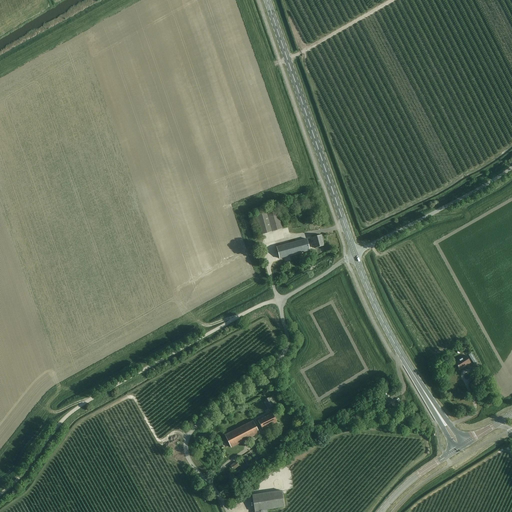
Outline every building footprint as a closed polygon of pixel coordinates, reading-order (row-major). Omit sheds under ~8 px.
[(276,209),(257,215),(262,234),(282,229),(276,209)] [(321,235),(312,237),(315,248),(324,246),(321,235)] [(306,239),(276,247),(280,259),(310,251),(306,239)] [(466,355),(455,362),(460,369),(466,366),(466,367),(471,363),(466,355)] [(269,398),(265,400),(269,408),(273,406),(269,398)] [(277,422),(276,420),(272,413),(258,420),(262,429),(277,422)] [(253,421),(225,435),(231,447),(259,433),(253,421)] [(272,492),(252,495),(254,511),(266,511),(267,510),(275,508),(284,507),(282,490),(272,492)]
